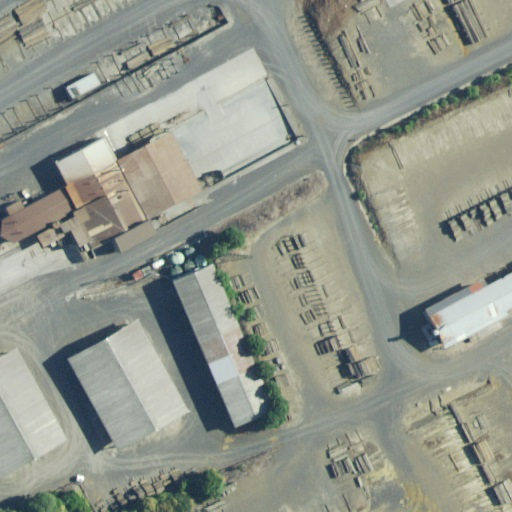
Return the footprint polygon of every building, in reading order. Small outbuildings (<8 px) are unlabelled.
[(98,84),(91,73),(62,90),(69,102),(98,84)] [(97,130),(46,160),(90,237),(191,179),(156,119),(107,147),(97,130)] [(262,399),(201,255),(164,270),(225,415),(262,399)] [(511,257),(422,301),(438,333),(511,296),(511,257)] [(176,395),(128,310),(57,350),(105,435),(176,395)] [(0,458),(55,427),(4,338),(0,340),(0,458)]
